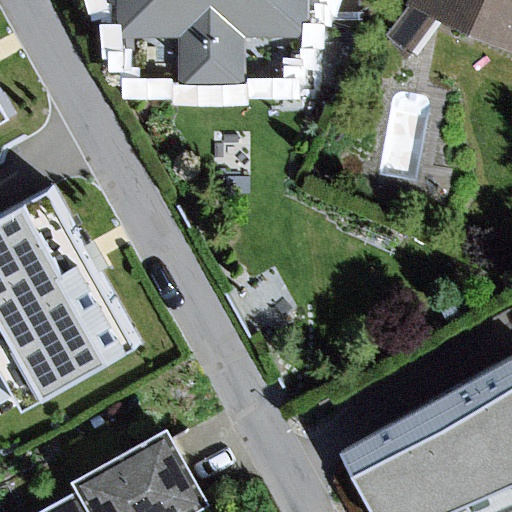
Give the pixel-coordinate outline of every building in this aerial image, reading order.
[(106,0),(107,7),(122,7),(123,53),(139,52),(140,78),(300,72),(299,25),(318,25),(318,1),(334,1),(334,0),(106,0)] [(511,0),(411,0),(411,2),(446,17),(511,44),(511,0)] [(446,17),(411,2),(387,32),(409,62),(446,17)] [(0,82),(0,122),(17,113),(0,82)] [(54,187),(0,216),(0,348),(30,403),(140,342),(54,187)] [(511,355),(350,444),(385,511),(502,511),(511,508),(511,355)] [(82,484),(32,511),(203,511),(199,505),(216,496),(174,422),(77,476),(82,484)]
